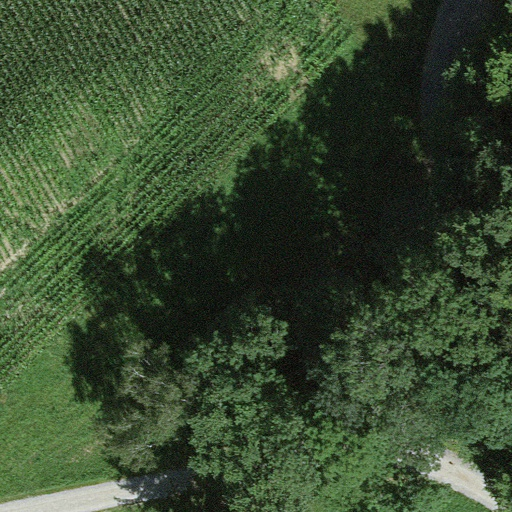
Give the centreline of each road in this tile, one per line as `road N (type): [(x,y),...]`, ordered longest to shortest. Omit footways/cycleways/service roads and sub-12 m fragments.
road 1 (track): [(68,511),(382,451),(498,511)]
road 2 (track): [(462,0),(448,74),(460,204),(511,309)]
